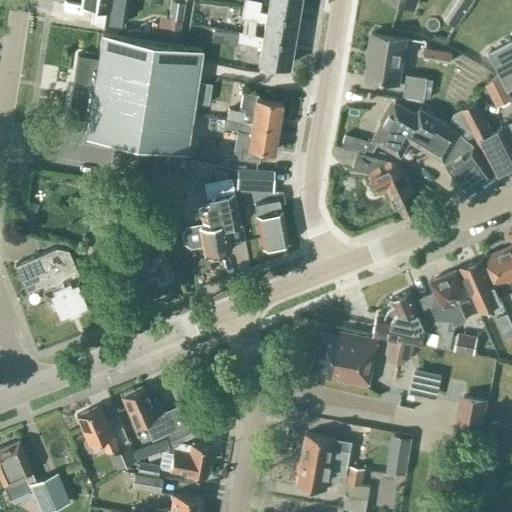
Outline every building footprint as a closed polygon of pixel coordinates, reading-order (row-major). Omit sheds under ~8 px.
[(110,9),(111,0),(81,0),(81,5),(110,9)] [(268,0),(267,12),(296,17),(298,0),(268,0)] [(473,0),(456,0),(443,20),(454,28),(473,0)] [(188,7),(187,18),(225,23),(226,12),(188,7)] [(263,35),(263,36),(292,41),(296,17),(267,12),(241,8),(240,17),(265,22),(263,35)] [(155,29),(180,30),(180,14),(155,13),(155,29)] [(237,34),(211,30),(209,42),(235,46),(236,42),(261,46),(258,61),(288,65),(292,41),(263,36),(263,35),(237,31),(237,34)] [(77,54),(67,116),(88,119),(85,135),(114,140),(125,141),(156,146),(185,151),(193,101),(196,81),(199,61),(201,48),(101,33),(98,57),(77,54)] [(399,82),(405,38),(371,33),(369,51),(371,52),(367,77),(399,82)] [(508,90),(511,87),(511,39),(488,52),(499,73),(486,84),(497,105),(511,98),(508,90)] [(420,54),(449,61),(452,49),(423,42),(420,54)] [(427,76),(406,73),(402,94),(430,99),(433,79),(427,78),(427,76)] [(208,104),(211,83),(198,81),(195,102),(208,104)] [(228,108),(226,118),(278,126),(282,101),(258,97),(258,93),(242,90),(239,107),(243,108),(243,111),(228,108)] [(424,147),(440,120),(420,108),(416,114),(395,101),(373,138),(400,154),(409,139),(424,147)] [(456,111),(455,112),(466,133),(473,130),(495,173),(511,164),(511,144),(511,123),(511,121),(492,131),(476,101),(456,111)] [(274,152),(278,126),(226,118),(226,119),(210,116),(208,128),(225,131),(225,128),(248,132),(246,145),(242,144),(239,158),(257,161),(259,149),(274,152)] [(459,132),(440,120),(424,147),(441,158),(442,159),(459,132)] [(467,192),(495,173),(475,146),(466,153),(462,147),(455,153),(458,157),(447,165),(467,192)] [(228,149),(208,148),(207,168),(227,169),(228,149)] [(402,213),(419,205),(408,183),(410,182),(404,169),(390,161),(357,151),(352,168),(373,173),(379,171),(386,186),(385,186),(391,198),(394,196),(402,213)] [(152,167),(149,188),(182,194),(186,173),(152,167)] [(272,169),(237,168),(236,189),(271,190),(272,169)] [(230,250),(225,221),(237,218),(229,178),(204,183),(210,209),(200,211),(203,225),(187,228),(184,233),(185,241),(190,245),(202,242),(204,255),(230,250)] [(262,247),(287,242),(281,209),(280,210),(278,199),(255,204),(257,214),(256,214),(262,247)] [(153,281),(172,274),(161,244),(160,244),(155,231),(127,241),(132,255),(124,257),(134,285),(152,278),(153,281)] [(511,244),(486,256),(498,283),(507,279),(511,290),(511,244)] [(56,319),(91,304),(67,249),(56,247),(15,265),(26,290),(40,284),(56,319)] [(501,299),(482,257),(460,267),(479,309),(501,299)] [(436,346),(450,348),(455,324),(466,319),(458,302),(468,297),(456,269),(430,280),(435,291),(418,298),(428,319),(435,319),(434,329),(439,330),(436,346)] [(426,327),(409,289),(391,298),(394,304),(388,308),(385,315),(377,313),(373,333),(407,340),(421,334),(419,330),(426,327)] [(511,336),(511,323),(507,312),(496,317),(506,339),(511,336)] [(368,387),(378,339),(338,331),(338,335),(320,332),(312,370),(329,374),(328,378),(368,387)] [(149,400),(143,386),(134,390),(133,388),(123,392),(124,394),(121,395),(134,425),(144,421),(152,439),(175,429),(166,410),(162,412),(156,397),(149,400)] [(488,399),(459,394),(452,429),(481,435),(488,399)] [(112,434),(99,405),(76,415),(88,444),(100,439),(106,452),(117,447),(111,434),(112,434)] [(198,424),(215,424),(216,412),(199,411),(198,424)] [(501,421),(488,425),(492,440),(506,435),(501,421)] [(306,432),(302,458),(347,465),(348,465),(350,450),(334,447),(335,438),(306,432)] [(392,435),(387,468),(404,471),(409,438),(392,435)] [(36,481),(18,440),(0,447),(0,479),(2,483),(20,475),(25,486),(29,484),(41,511),(68,499),(57,472),(36,481)] [(173,447),(169,470),(206,476),(211,447),(180,442),(173,447)] [(365,468),(348,465),(347,465),(302,458),(297,483),(326,488),(328,479),(349,483),(348,494),(345,494),(343,507),(365,511),(370,486),(362,484),(365,468)] [(131,486),(159,491),(162,476),(134,471),(131,486)] [(199,511),(202,499),(172,494),(170,509),(156,506),(154,511),(199,511)]
